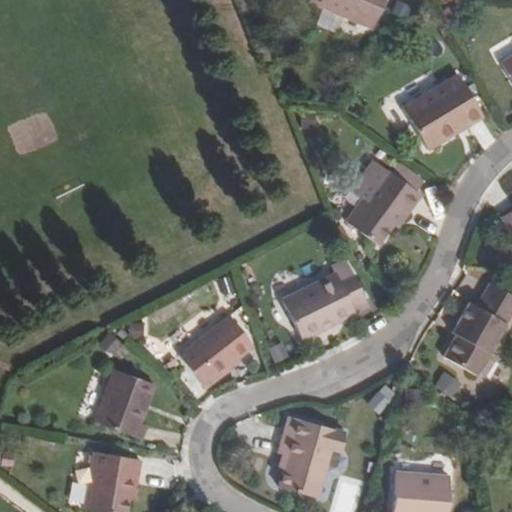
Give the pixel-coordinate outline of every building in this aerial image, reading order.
[(311,0),(310,5),(376,31),(389,0),(311,0)] [(457,139),(485,128),(468,88),(458,93),(409,114),(419,142),(426,159),(459,145),(457,139)] [(457,139),(459,145),(488,133),(485,128),(457,139)] [(348,224),(378,247),(393,226),(396,221),(401,225),(422,197),(417,193),(392,175),(374,162),(352,193),(364,201),(348,224)] [(399,165),(392,175),(417,193),(424,182),(399,165)] [(398,229),(401,225),(396,221),(393,226),(398,229)] [(354,309),(368,302),(358,281),(354,283),(348,269),(335,275),(335,279),(282,303),(302,342),(357,315),(354,309)] [(480,374),(511,314),(511,292),(493,282),(480,306),(472,301),(454,332),(460,335),(448,357),(480,374)] [(371,308),(368,302),(354,309),(357,315),(371,308)] [(209,387),(245,358),(260,345),(234,315),(184,357),(209,387)] [(245,358),(209,387),(212,391),(247,363),(245,358)] [(102,425),(147,444),(152,429),(147,426),(161,389),(122,372),(102,425)] [(380,412),(393,392),(381,384),(368,404),(380,412)] [(290,455),(287,467),(283,486),(319,495),(330,447),(285,436),(282,452),(285,453),(290,455)] [(134,478),(139,479),(142,462),(96,454),(85,511),(88,511),(127,511),(130,499),(134,478)] [(451,511),(453,471),(399,467),(397,511),(451,511)] [(356,511),(364,482),(339,475),(329,511),(356,511)] [(135,500),(139,479),(134,478),(130,499),(135,500)]
